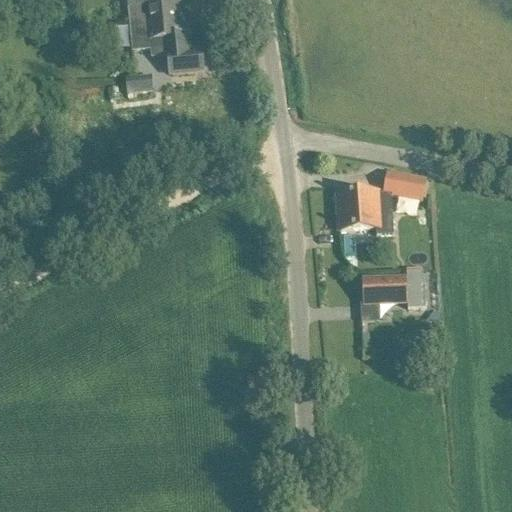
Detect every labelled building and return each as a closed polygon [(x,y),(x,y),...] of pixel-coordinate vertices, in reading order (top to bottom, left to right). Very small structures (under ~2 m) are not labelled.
[(107,9),(105,0),(27,0),(29,16),(99,9),(107,9)] [(127,0),(131,38),(149,37),(148,18),(178,15),(176,0),(127,0)] [(131,38),(132,53),(151,51),(152,59),(169,57),(171,76),(202,72),(200,53),(190,54),(188,37),(180,37),(178,15),(148,18),(149,37),(131,38)] [(153,92),(152,76),(128,79),(129,95),(153,92)] [(384,194),(337,197),(339,233),(376,231),(376,238),(394,237),(391,196),(411,200),(421,202),(425,182),(415,180),(387,175),(384,194)] [(409,231),(428,229),(427,218),(408,218),(409,231)] [(407,280),(364,282),(365,306),(433,303),(432,272),(406,274),(407,280)]
